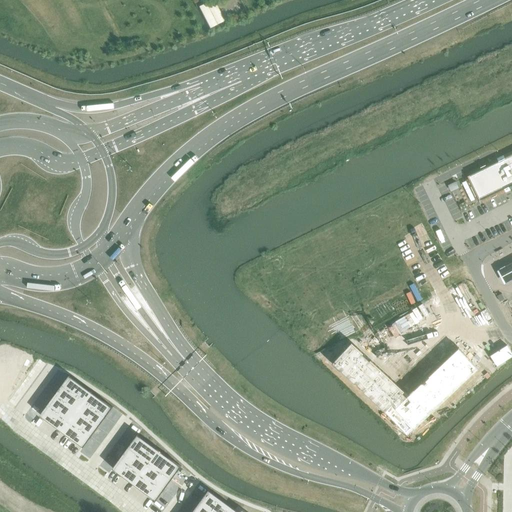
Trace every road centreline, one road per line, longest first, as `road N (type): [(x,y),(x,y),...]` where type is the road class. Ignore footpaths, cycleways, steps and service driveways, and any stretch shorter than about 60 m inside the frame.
road 1 (tertiary): [(0,296),(116,341),(254,452),(402,511)]
road 2 (primary): [(127,228),(160,183),(235,119),(485,0)]
road 3 (tertiary): [(420,493),(272,437),(217,396),(155,329)]
road 4 (primary): [(424,0),(236,75)]
road 5 (primary): [(236,75),(111,107),(46,103)]
road 6 (unclassified): [(1,408),(134,511)]
road 7 (primary): [(236,75),(87,133)]
road 8 (primary): [(236,75),(226,92),(103,150)]
